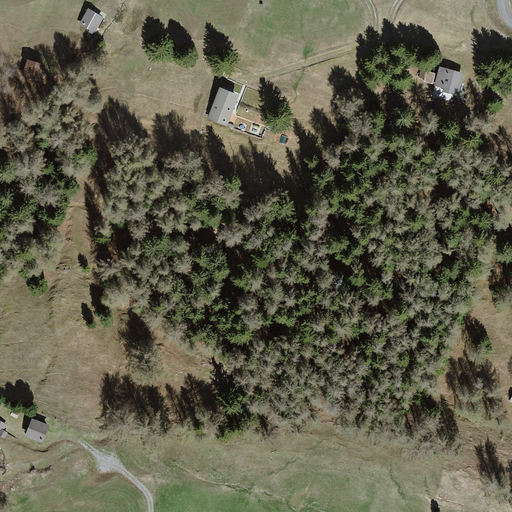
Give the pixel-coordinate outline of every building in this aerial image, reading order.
[(103,18),(88,10),(78,27),(93,35),(103,18)] [(42,68),(25,62),(19,79),(36,85),(42,68)] [(462,72),(441,66),(436,83),(457,89),(462,72)] [(434,73),(426,71),(424,80),(432,82),(434,73)] [(240,96),(220,87),(206,120),(225,129),(240,96)] [(50,423),(32,416),(25,434),(43,441),(50,423)]
